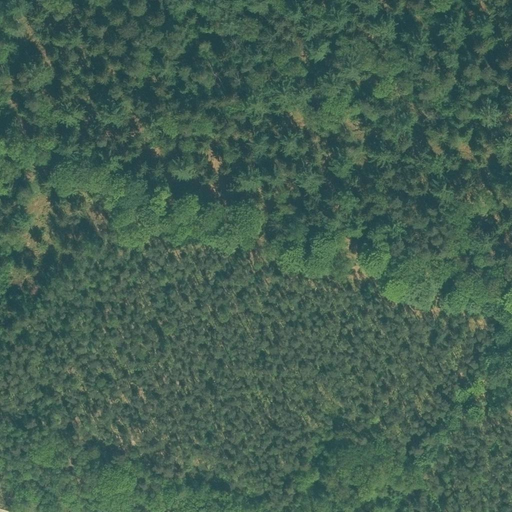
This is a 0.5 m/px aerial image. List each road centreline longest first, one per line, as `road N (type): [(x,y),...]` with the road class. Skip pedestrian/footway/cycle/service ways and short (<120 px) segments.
road 1 (track): [(0,159),(511,305)]
road 2 (track): [(391,511),(511,342)]
